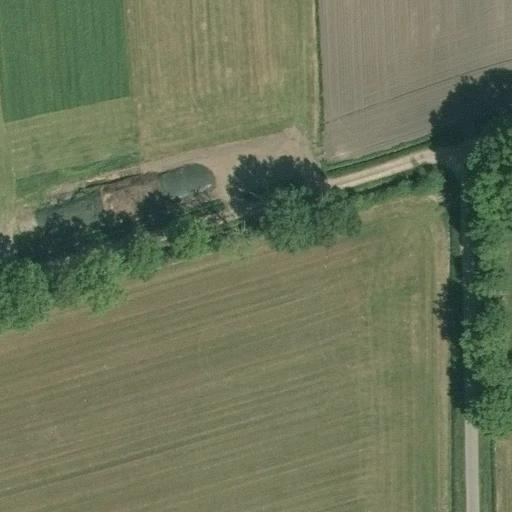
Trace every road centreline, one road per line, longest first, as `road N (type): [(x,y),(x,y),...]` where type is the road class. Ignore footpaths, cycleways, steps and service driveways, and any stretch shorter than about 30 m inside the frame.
road 1 (track): [(0,281),(446,151),(477,151)]
road 2 (unclassified): [(470,511),(468,176),(482,143),(511,130)]
